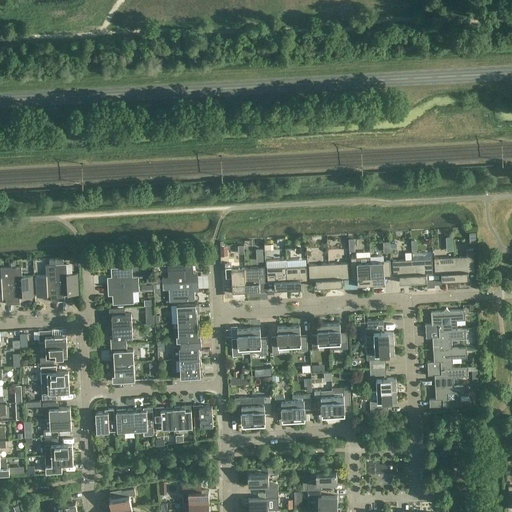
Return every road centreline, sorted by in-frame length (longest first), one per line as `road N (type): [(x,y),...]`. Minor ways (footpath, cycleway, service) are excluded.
road 1 (primary): [(0,100),(511,73)]
road 2 (residential): [(217,315),(407,300)]
road 3 (residential): [(415,449),(407,300)]
road 4 (residential): [(354,449),(353,435),(338,428),(226,441)]
road 5 (residential): [(86,394),(222,387)]
